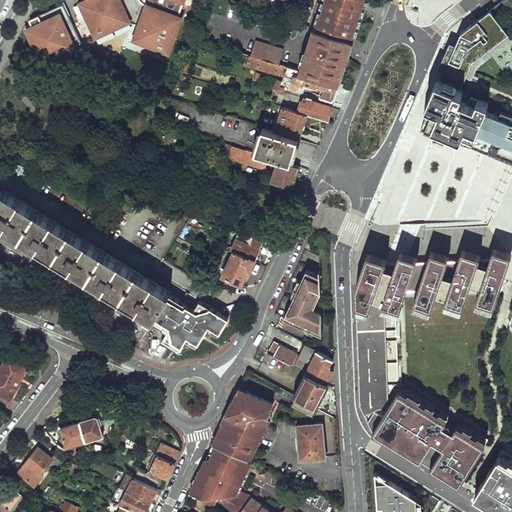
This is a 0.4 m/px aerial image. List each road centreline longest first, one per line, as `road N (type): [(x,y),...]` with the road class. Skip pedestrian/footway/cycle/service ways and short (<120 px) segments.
road 1 (tertiary): [(363,177),(341,259),(350,436)]
road 2 (tertiary): [(211,378),(248,337),(313,193),(335,167)]
road 3 (tertiary): [(177,376),(0,306)]
road 4 (tertiary): [(363,177),(377,169),(394,135),(420,73),(420,45)]
road 5 (tertiary): [(394,35),(369,61),(337,139),(335,167)]
road 6 (residential): [(350,436),(477,511)]
road 7 (residential): [(76,353),(0,453)]
